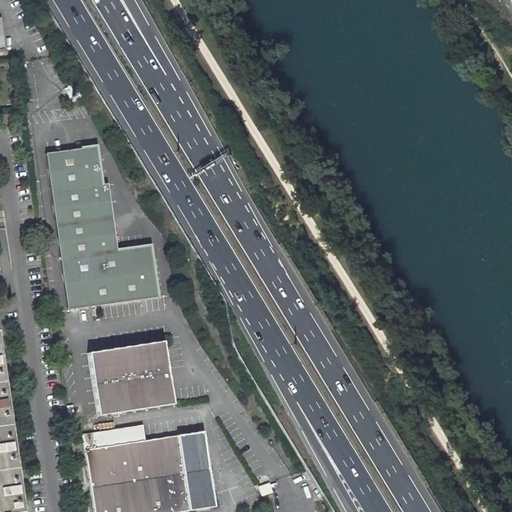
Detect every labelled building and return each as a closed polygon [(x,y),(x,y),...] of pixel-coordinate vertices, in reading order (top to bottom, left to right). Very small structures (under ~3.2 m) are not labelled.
[(46,154),(67,310),(142,299),(142,300),(157,298),(150,246),(134,248),(135,249),(117,251),(108,184),(101,185),(96,147),(80,149),(81,149),(46,154)] [(162,342),(87,353),(97,416),(172,405),(162,342)] [(17,511),(0,390),(0,511),(17,511)] [(142,425),(82,434),(93,511),(184,511),(214,507),(202,432),(144,441),(142,425)] [(268,484),(259,487),(262,496),(271,492),(268,484)] [(88,511),(87,500),(79,501),(80,511),(88,511)]
